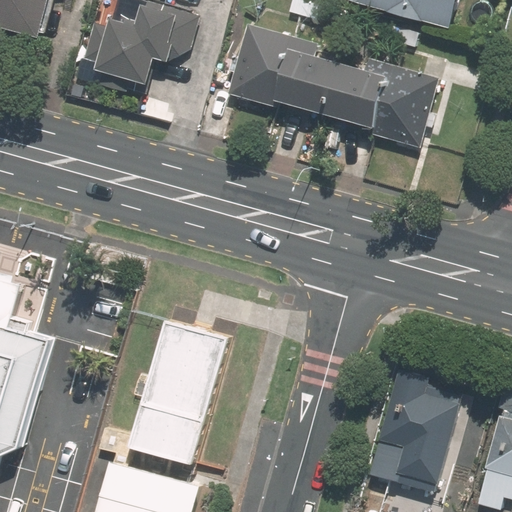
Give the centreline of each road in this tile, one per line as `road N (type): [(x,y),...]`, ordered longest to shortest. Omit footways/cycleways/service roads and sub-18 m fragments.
road 1 (primary): [(0,145),(360,246)]
road 2 (residential): [(284,511),(360,246)]
road 3 (primary): [(360,246),(506,286)]
